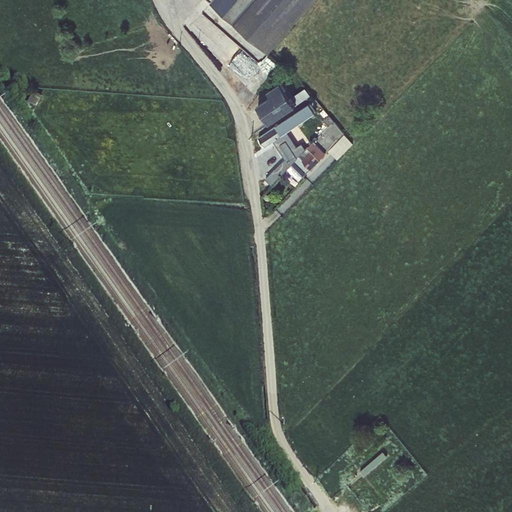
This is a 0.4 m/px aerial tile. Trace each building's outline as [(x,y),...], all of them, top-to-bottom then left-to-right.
[(209,0),(208,1),(269,52),(313,0),(209,0)] [(229,51),(252,72),(261,63),(238,41),(229,51)] [(256,103),(268,121),(297,103),(280,81),(267,90),(269,94),(256,103)] [(294,94),(299,102),(312,93),(307,86),(294,94)] [(308,102),(257,133),(265,145),(276,140),(284,157),(261,182),(274,192),(287,177),(298,184),(345,132),(333,119),(300,154),(287,133),(316,111),(308,102)]
